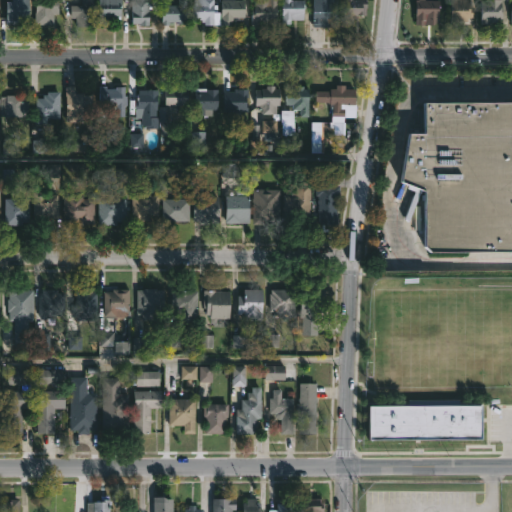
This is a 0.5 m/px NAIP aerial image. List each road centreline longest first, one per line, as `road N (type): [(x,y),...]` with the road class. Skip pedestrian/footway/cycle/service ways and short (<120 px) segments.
road 1 (residential): [(391,0),(356,274),(346,511)]
road 2 (residential): [(511,60),(0,55)]
road 3 (tertiary): [(511,466),(0,467)]
road 4 (residential): [(356,274),(0,262)]
